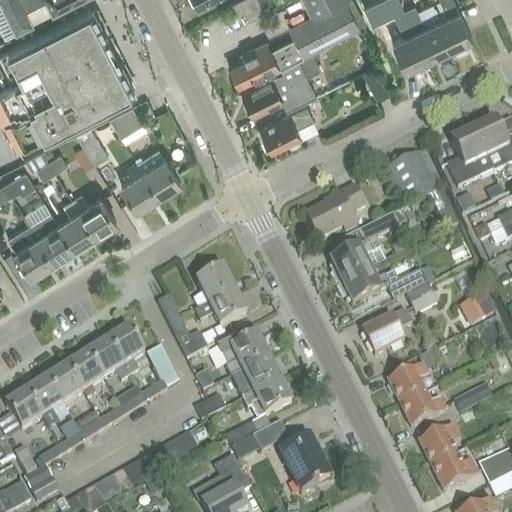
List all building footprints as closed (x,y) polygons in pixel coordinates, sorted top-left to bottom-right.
[(0,0),(0,40),(13,33),(11,29),(69,0),(0,0)] [(270,0),(240,0),(232,4),(242,24),(264,13),(261,8),(272,2),(270,0)] [(281,70),(312,54),(367,26),(353,0),(301,0),(310,17),(288,28),(293,38),(272,49),(281,70)] [(437,21),(450,50),(472,39),(453,0),(440,0),(448,15),(437,21)] [(450,50),(437,21),(425,26),(416,6),(405,11),(428,60),(450,50)] [(0,58),(12,83),(0,88),(0,115),(17,149),(135,89),(133,87),(121,64),(122,63),(120,60),(119,60),(107,37),(108,36),(107,35),(106,33),(94,10),(93,7),(13,48),(0,54),(0,58)] [(406,70),(428,60),(405,11),(395,15),(405,36),(393,42),(406,70)] [(281,70),(272,49),(268,51),(259,55),(254,47),(242,53),(243,56),(228,63),(240,88),(265,76),(266,77),(281,70)] [(312,54),(281,70),(281,72),(242,91),(254,114),(280,100),(286,112),(317,98),(307,78),(320,71),(312,54)] [(378,102),(389,96),(375,68),(364,74),(378,102)] [(297,126),(313,117),(307,105),(291,114),(290,112),(260,128),(272,151),(302,136),(297,126)] [(109,119),(121,139),(143,125),(132,107),(109,119)] [(471,129),(473,133),(492,174),(511,164),(511,127),(501,133),(496,122),(493,123),(492,120),(488,118),(480,122),(471,129)] [(492,174),(473,133),(471,129),(463,133),(464,137),(451,143),(459,162),(447,168),(458,191),(481,179),(492,174)] [(81,145),(83,148),(94,166),(108,157),(95,136),(81,145)] [(85,171),(94,166),(83,148),(74,153),(85,171)] [(138,162),(159,196),(181,182),(159,148),(138,162)] [(31,172),(35,170),(47,162),(48,162),(41,151),(25,162),(31,172)] [(425,153),(387,171),(405,209),(437,193),(437,191),(442,189),(425,153)] [(47,162),(55,174),(67,166),(59,155),(48,162),(47,162)] [(43,182),(55,174),(47,162),(35,170),(43,182)] [(137,209),(159,196),(138,162),(128,168),(133,176),(121,184),(137,209)] [(4,186),(11,197),(11,198),(19,193),(21,197),(34,188),(25,173),(4,186)] [(0,203),(11,197),(4,186),(0,188),(0,203)] [(333,203),(306,216),(319,241),(342,229),(345,234),(358,228),(351,215),(366,208),(355,188),(332,200),(333,203)] [(73,200),(79,210),(95,236),(117,222),(101,197),(87,205),(81,195),(73,200)] [(95,236),(79,210),(73,200),(63,206),(69,216),(58,223),(74,249),(95,236)] [(445,209),(434,213),(438,227),(450,223),(445,209)] [(74,249),(58,223),(51,212),(30,225),(37,236),(53,262),(74,249)] [(503,232),(511,227),(511,215),(498,222),(503,232)] [(338,287),(371,271),(364,258),(381,250),(375,239),(398,228),(393,217),(359,234),(366,247),(331,264),(334,271),(331,273),(338,287)] [(53,262),(37,236),(30,225),(8,239),(32,276),(53,262)] [(511,227),(503,232),(508,242),(511,239),(511,227)] [(459,235),(445,242),(453,258),(467,251),(459,235)] [(199,311),(235,293),(223,270),(197,284),(202,295),(193,299),(199,311)] [(393,301),(405,296),(427,284),(422,274),(399,286),(393,275),(377,283),(371,271),(338,287),(344,300),(348,298),(352,307),(387,290),(393,301)] [(427,284),(405,296),(414,316),(437,305),(427,284)] [(235,293),(199,311),(195,313),(200,323),(213,316),(219,329),(246,315),(235,293)] [(469,303),(479,321),(495,313),(493,310),(485,295),(469,303)] [(169,326),(181,321),(169,298),(158,304),(169,326)] [(406,311),(363,333),(375,357),(406,342),(400,331),(412,324),(406,311)] [(181,321),(169,326),(186,360),(208,349),(199,333),(189,338),(181,321)] [(107,343),(123,368),(129,378),(139,372),(133,363),(144,355),(128,329),(107,343)] [(231,379),(268,359),(257,337),(248,341),(242,330),(214,344),(226,367),(225,368),(231,379)] [(129,378),(123,368),(107,343),(87,355),(103,381),(115,374),(121,383),(129,378)] [(162,383),(166,389),(179,383),(161,348),(146,355),(160,384),(162,383)] [(92,388),(103,381),(87,355),(67,368),(83,394),(86,399),(95,394),(92,388)] [(242,401),(280,381),(268,359),(231,379),(242,401)] [(400,407),(424,394),(419,384),(429,379),(422,366),(388,383),(400,407)] [(63,407),(83,394),(67,368),(47,381),(63,407)] [(42,419),(63,407),(47,381),(26,394),(42,419)] [(280,381),(242,401),(247,410),(251,408),(257,421),(264,417),(265,418),(292,404),(280,381)] [(167,391),(166,389),(162,383),(160,384),(141,396),(146,404),(167,391)] [(453,402),(460,415),(492,398),(485,386),(453,402)] [(22,432),(42,419),(26,394),(5,407),(22,432)] [(424,394),(400,407),(412,430),(446,413),(440,401),(430,406),(424,394)] [(126,417),(146,404),(141,396),(121,409),(126,417)] [(219,396),(194,410),(201,423),(226,409),(219,396)] [(105,429),(126,417),(121,409),(100,421),(105,429)] [(85,442),(105,429),(100,421),(80,434),(85,442)] [(280,424),(257,436),(253,438),(261,453),(278,445),(283,453),(280,454),(301,496),(331,481),(310,440),(289,450),(285,441),(288,440),(280,424)] [(253,438),(257,436),(251,425),(225,438),(231,449),(253,438)] [(431,469),(455,457),(450,447),(460,442),(453,427),(419,445),(431,469)] [(0,453),(4,461),(13,456),(0,433),(0,453)] [(65,455),(85,442),(80,434),(60,447),(65,455)] [(179,440),(190,459),(200,453),(189,435),(179,440)] [(180,464),(190,459),(179,440),(170,445),(180,464)] [(171,469),(180,464),(170,445),(160,451),(171,469)] [(13,453),(27,477),(37,472),(24,447),(13,453)] [(44,468),(65,455),(60,447),(39,460),(44,468)] [(478,466),(488,484),(511,471),(511,454),(510,450),(478,466)] [(161,475),(171,469),(160,451),(151,456),(161,475)] [(152,480),(161,475),(151,456),(141,461),(152,480)] [(455,457),(431,469),(444,494),(477,477),(470,463),(461,467),(455,457)] [(246,511),(247,511),(239,496),(250,490),(233,458),(214,468),(228,492),(203,506),(205,511),(246,511)] [(142,485),(152,480),(141,461),(132,467),(142,485)] [(133,491),(142,485),(132,467),(122,472),(133,491)] [(46,468),(24,481),(30,491),(51,479),(46,468)] [(123,496),(133,491),(122,472),(113,477),(123,496)] [(511,474),(489,486),(496,499),(511,490),(511,474)] [(114,501),(123,496),(113,477),(104,483),(114,501)] [(53,481),(31,493),(36,503),(58,491),(53,481)] [(104,506),(114,501),(104,483),(94,488),(104,506)] [(0,508),(26,494),(20,484),(14,488),(0,496),(0,508)] [(95,511),(104,506),(94,488),(85,493),(95,511)] [(82,511),(94,511),(95,511),(85,493),(75,499),(82,511)] [(0,511),(11,511),(30,501),(26,494),(0,508),(0,511)] [(46,511),(60,511),(67,510),(63,498),(44,505),(46,511)] [(70,511),(82,511),(75,499),(66,504),(69,510),(70,511)] [(494,511),(489,501),(468,511),(494,511)]
